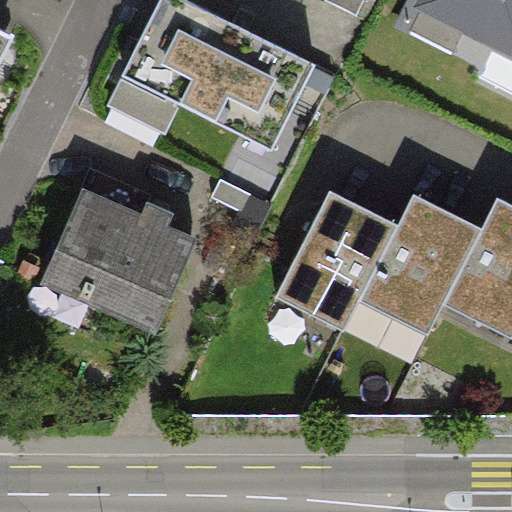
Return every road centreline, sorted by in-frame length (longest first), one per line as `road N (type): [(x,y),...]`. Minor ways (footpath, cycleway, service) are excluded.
road 1 (secondary): [(0,494),(511,498)]
road 2 (residential): [(102,0),(0,200)]
